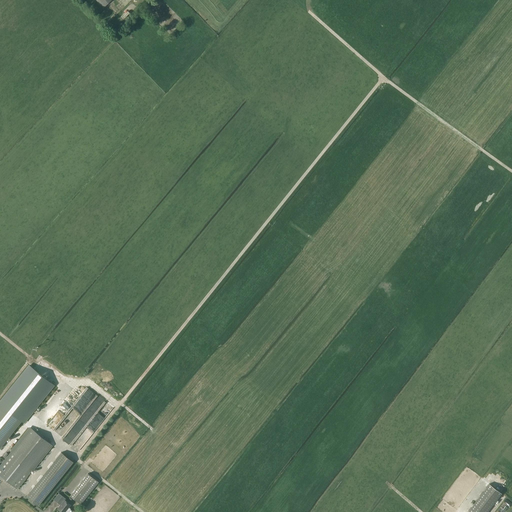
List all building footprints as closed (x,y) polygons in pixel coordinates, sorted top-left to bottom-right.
[(0,446),(21,420),(24,422),(54,384),(30,365),(0,402),(0,446)] [(83,384),(61,403),(66,409),(88,390),(83,384)] [(100,408),(105,402),(97,394),(91,400),(100,408)] [(90,430),(96,431),(98,423),(93,421),(90,430)] [(0,474),(17,488),(52,445),(30,427),(0,465),(0,474)] [(38,505),(73,462),(61,452),(27,496),(38,505)] [(88,473),(70,496),(81,504),(98,482),(88,473)] [(489,484),(467,511),(486,511),(501,493),(489,484)] [(62,503),(58,508),(62,511),(67,511),(71,509),(69,507),(71,505),(65,500),(66,498),(62,495),(58,500),(62,503)]
